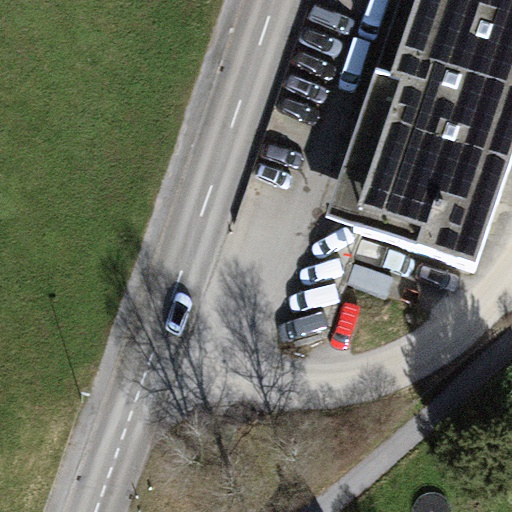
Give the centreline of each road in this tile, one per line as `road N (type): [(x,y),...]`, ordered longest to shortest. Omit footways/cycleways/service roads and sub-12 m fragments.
road 1 (tertiary): [(93,511),(270,0)]
road 2 (track): [(315,511),(511,340)]
